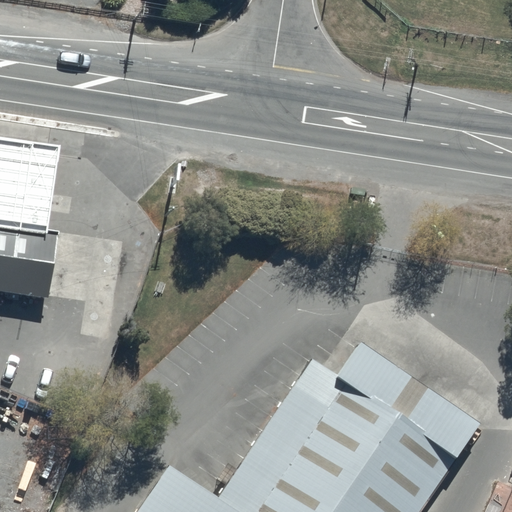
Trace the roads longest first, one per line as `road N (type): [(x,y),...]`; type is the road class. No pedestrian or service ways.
road 1 (trunk): [(267,107),(0,66)]
road 2 (trunk): [(511,145),(267,107)]
